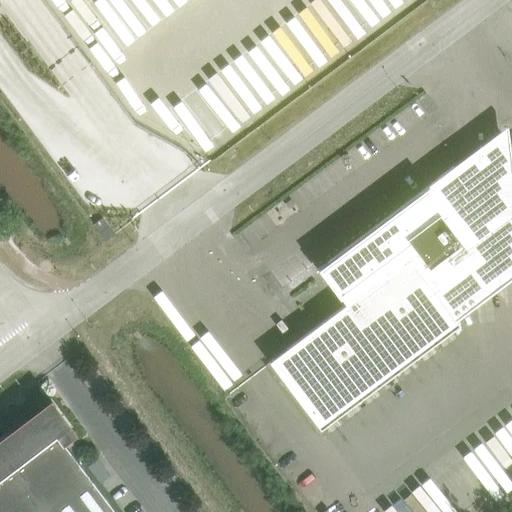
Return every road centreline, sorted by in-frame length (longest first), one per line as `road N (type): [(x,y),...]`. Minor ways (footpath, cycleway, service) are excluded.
road 1 (unclassified): [(35,337),(485,0)]
road 2 (unknown): [(363,0),(273,32),(108,51)]
